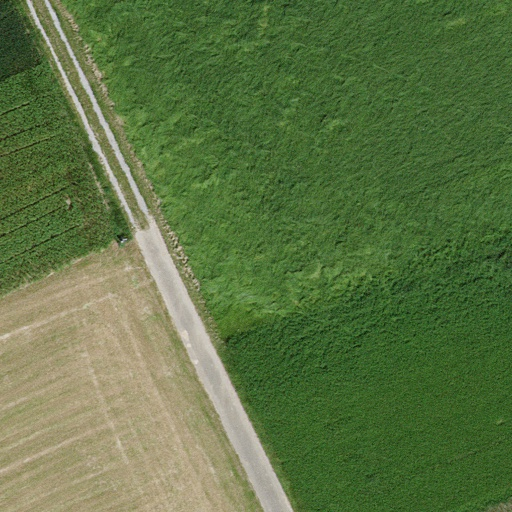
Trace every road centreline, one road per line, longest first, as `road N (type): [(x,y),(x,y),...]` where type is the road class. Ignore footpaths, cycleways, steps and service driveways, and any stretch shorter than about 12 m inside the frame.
road 1 (residential): [(280,511),(144,228)]
road 2 (track): [(37,0),(144,228)]
